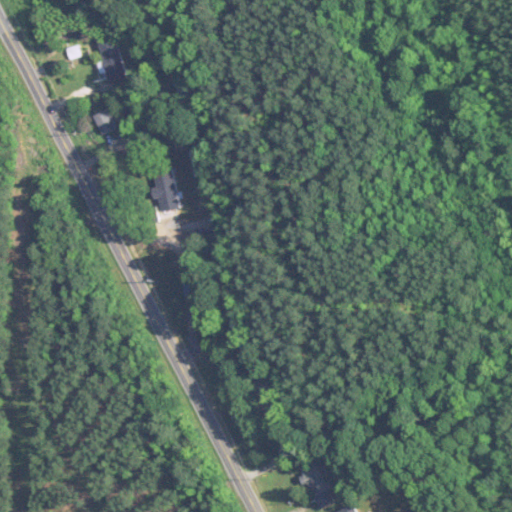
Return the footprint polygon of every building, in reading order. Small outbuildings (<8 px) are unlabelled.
[(126,77),(114,40),(99,45),(110,82),(126,77)] [(177,82),(181,116),(190,115),(186,81),(177,82)] [(95,117),(104,136),(117,129),(108,111),(95,117)] [(192,141),(191,177),(205,177),(206,141),(192,141)] [(180,209),(171,169),(153,173),(162,213),(180,209)] [(196,303),(189,262),(180,263),(187,304),(196,303)] [(258,368),(241,323),(232,326),(249,371),(258,368)] [(302,468),(305,476),(306,476),(319,510),(334,505),(317,462),(302,468)]
